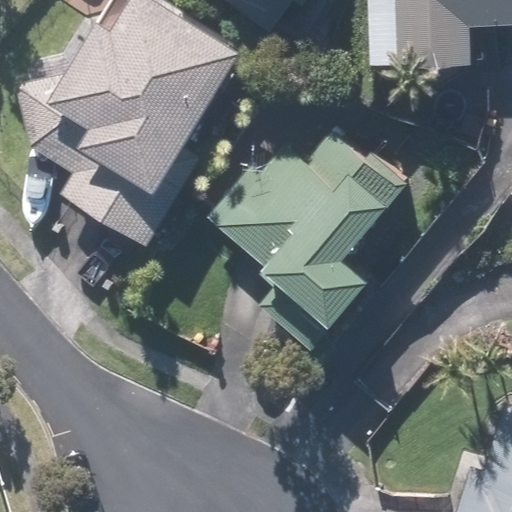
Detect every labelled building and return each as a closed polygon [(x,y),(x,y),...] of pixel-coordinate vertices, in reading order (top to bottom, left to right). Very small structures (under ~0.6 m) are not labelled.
[(148,189),(235,55),(150,0),(108,0),(17,140),(65,172),(54,190),(143,248),(172,204),(148,189)] [(214,0),(266,37),(293,0),(214,0)] [(511,0),(375,0),(374,68),(464,70),(465,28),(511,29),(511,0)] [(334,260),(398,185),(331,128),(301,163),(280,145),(259,170),(248,161),(207,210),(264,258),(237,290),(309,350),(363,285),(334,260)] [(479,467),(469,464),(452,511),(511,511),(511,408),(500,405),(479,467)]
